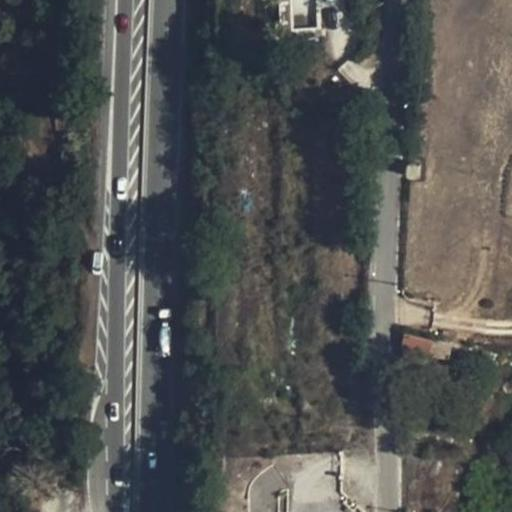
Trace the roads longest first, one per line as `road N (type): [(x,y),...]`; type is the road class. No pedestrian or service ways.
road 1 (tertiary): [(400,0),(382,325),(387,511)]
road 2 (primary): [(153,511),(168,0)]
road 3 (primary): [(124,0),(117,511)]
